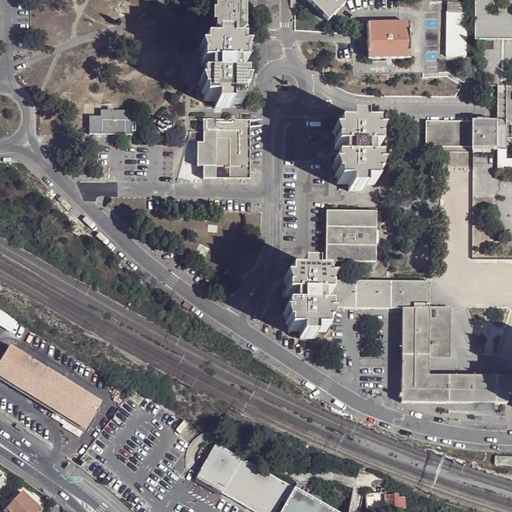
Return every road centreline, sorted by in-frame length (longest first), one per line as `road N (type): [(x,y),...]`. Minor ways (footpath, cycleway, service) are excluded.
road 1 (residential): [(238,326),(363,405),(425,429),(511,438)]
road 2 (residential): [(21,140),(144,260),(229,320)]
road 3 (residential): [(266,101),(264,260),(229,320)]
road 4 (residential): [(238,326),(276,264),(285,110)]
